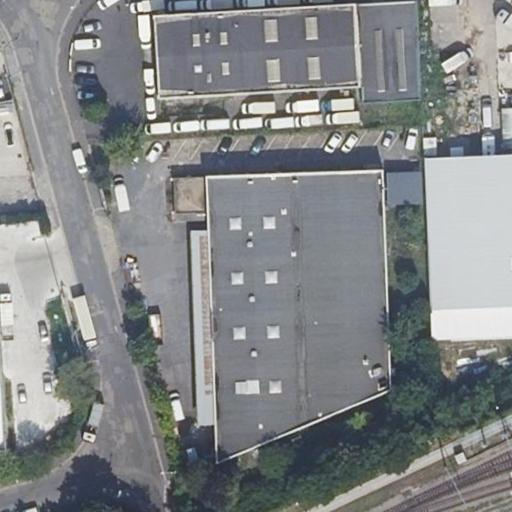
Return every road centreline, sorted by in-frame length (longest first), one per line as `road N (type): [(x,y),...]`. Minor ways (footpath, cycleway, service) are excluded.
road 1 (unclassified): [(21,0),(141,466)]
road 2 (unclassified): [(141,466),(0,507)]
